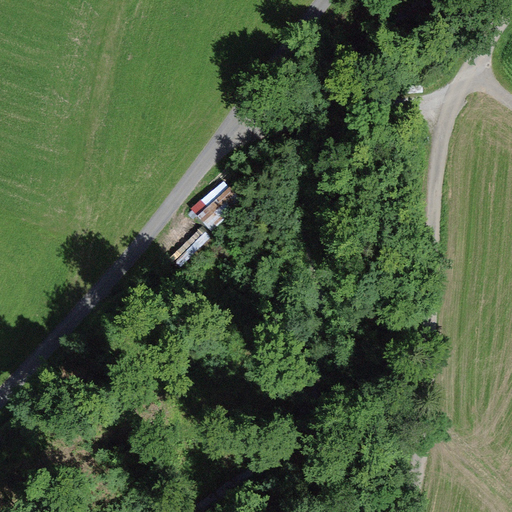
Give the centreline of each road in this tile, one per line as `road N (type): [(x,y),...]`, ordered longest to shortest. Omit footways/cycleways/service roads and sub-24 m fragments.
road 1 (residential): [(330,0),(108,285),(0,400)]
road 2 (track): [(408,511),(425,430),(442,205),(468,80)]
